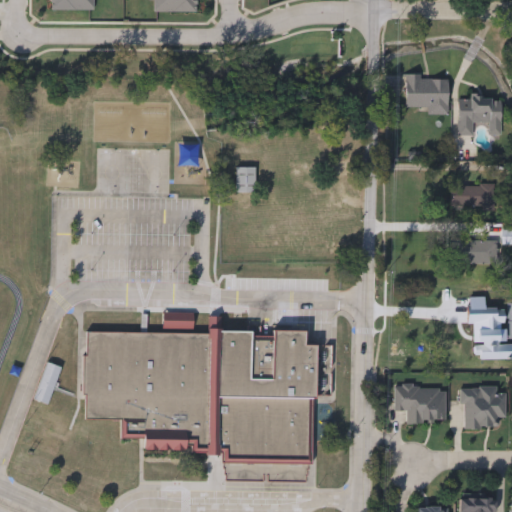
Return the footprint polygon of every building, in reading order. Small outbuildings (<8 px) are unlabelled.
[(405,108),(405,78),(447,78),(447,115),(427,115),(427,108),(405,108)] [(500,136),(487,136),(487,125),(472,126),(472,136),(457,137),(457,100),(500,99),(500,136)] [(254,168),(254,193),(235,193),(235,168),(254,168)] [(493,211),(450,211),(449,186),(492,185),(493,211)] [(447,265),(447,242),(495,242),(495,265),(447,265)] [(461,327),(461,300),(480,300),(480,327),(475,327),(474,345),(467,345),(467,357),(448,357),(449,327),(461,327)] [(84,331),(208,333),(208,330),(251,330),(251,336),(272,337),(272,330),(305,331),(304,345),(330,346),(330,397),(310,397),(309,465),(223,464),(223,453),(143,451),(143,439),(120,438),(120,420),(83,419),(84,331)] [(444,425),(405,425),(405,412),(393,412),(393,386),(444,387),(444,425)] [(26,420),(32,406),(69,421),(63,434),(26,420)] [(55,456),(18,443),(23,428),(61,442),(55,456)] [(491,511),(459,511),(460,499),(491,499),(491,511)]
